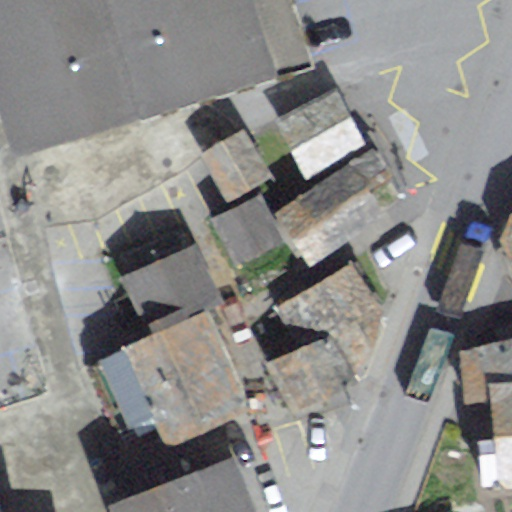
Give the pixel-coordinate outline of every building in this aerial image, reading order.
[(272,80),(246,0),(0,0),(0,160),(1,164),(272,80)] [(336,93),(274,126),(304,182),(365,149),(336,93)] [(239,133),(197,158),(226,205),(268,179),(239,133)] [(347,171),(272,220),(305,269),(379,220),(347,171)] [(257,199),(209,223),(215,235),(233,269),(281,244),(257,199)] [(511,215),(498,221),(511,246),(511,215)] [(192,251),(121,282),(146,341),(200,318),(218,310),(192,251)] [(296,356),(329,339),(378,312),(348,268),(276,314),(296,356)] [(146,341),(119,352),(162,451),(245,415),(200,318),(146,341)] [(296,356),(267,372),(296,426),(358,394),(329,339),(296,356)] [(452,416),(493,439),(488,388),(511,385),(511,347),(456,361),(452,416)] [(511,486),(511,385),(488,388),(493,439),(497,488),(511,486)] [(250,511),(231,463),(103,511),(250,511)]
